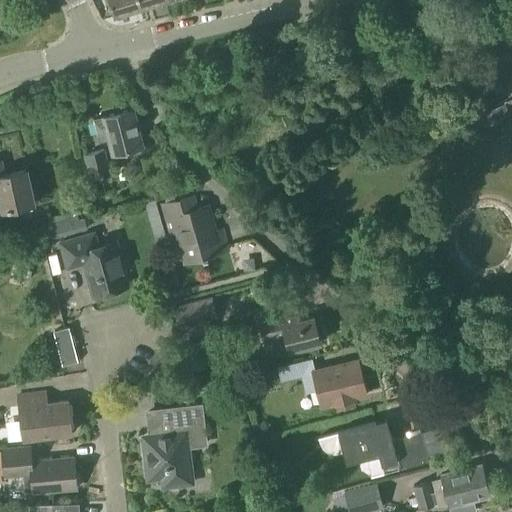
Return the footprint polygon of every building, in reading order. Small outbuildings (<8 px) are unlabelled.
[(141,9),(138,0),(109,0),(114,17),(141,9)] [(169,0),(168,0),(138,0),(141,9),(169,0)] [(475,99),(477,111),(487,110),(485,98),(475,99)] [(511,118),(504,103),(487,111),(494,126),(511,118)] [(142,147),(133,110),(103,118),(94,120),(99,143),(109,140),(112,155),(142,147)] [(511,118),(494,126),(495,128),(492,130),(500,146),(511,140),(511,118)] [(83,155),(90,180),(111,175),(105,150),(83,155)] [(0,198),(3,210),(33,203),(26,171),(0,176),(0,198)] [(161,205),(169,234),(178,232),(187,262),(228,250),(222,230),(213,233),(205,206),(197,209),(193,196),(161,205)] [(157,216),(153,199),(144,201),(149,219),(157,216)] [(47,225),(51,238),(87,229),(84,219),(62,225),(61,221),(47,225)] [(60,243),(67,268),(86,263),(95,294),(125,286),(114,243),(98,248),(94,233),(60,243)] [(174,306),(179,327),(217,317),(212,297),(174,306)] [(260,318),(267,343),(286,338),(289,350),(320,342),(314,317),(288,324),(285,312),(260,318)] [(277,367),(280,380),(306,374),(310,389),(318,387),(322,404),(335,401),(337,409),(353,405),(351,397),(363,394),(356,362),(315,372),(312,358),(277,367)] [(261,372),(264,387),(279,383),(276,368),(261,372)] [(226,395),(219,411),(231,417),(238,401),(226,395)] [(20,407),(24,439),(71,433),(67,401),(20,407)] [(144,450),(147,480),(161,478),(162,487),(180,484),(178,469),(190,467),(188,449),(190,446),(205,444),(200,406),(147,412),(152,449),(144,450)] [(327,452),(332,454),(339,454),(343,453),(345,463),(378,454),(383,473),(429,461),(421,432),(391,440),(386,419),(319,437),(320,443),(323,448),(327,452)] [(2,449),(5,475),(23,473),(25,493),(76,488),(74,458),(31,462),(30,446),(2,449)] [(265,466),(274,502),(292,497),(283,462),(265,466)] [(432,480),(439,505),(448,502),(448,505),(489,495),(481,464),(440,475),(441,478),(432,480)] [(412,485),(419,509),(435,505),(430,481),(412,485)] [(344,492),(349,511),(369,511),(382,508),(376,484),(344,492)]
